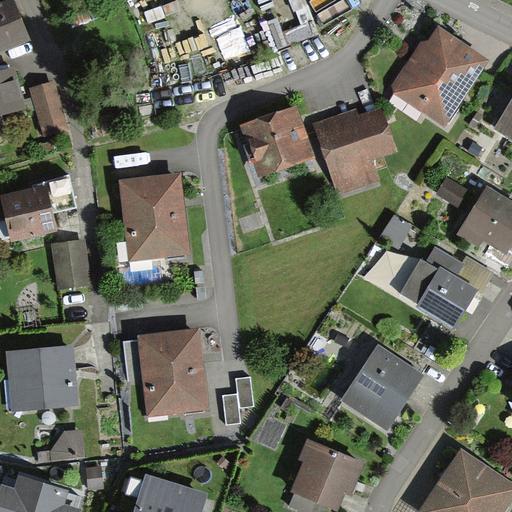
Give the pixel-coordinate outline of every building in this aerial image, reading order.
[(0,0),(0,51),(30,39),(13,0),(6,0),(5,1),(4,0),(0,0)] [(388,90),(443,126),(488,58),(439,26),(429,43),(418,44),(388,90)] [(0,111),(13,108),(5,72),(0,72),(0,111)] [(41,134),(59,129),(47,83),(29,88),(41,134)] [(511,97),(494,127),(511,138),(511,97)] [(263,178),(315,158),(295,106),(243,126),(263,178)] [(382,108),(359,116),(357,108),(314,123),(338,193),(378,179),(371,159),(397,151),(382,108)] [(103,133),(113,130),(109,116),(99,119),(103,133)] [(465,153),(473,158),(478,150),(470,145),(465,153)] [(128,262),(191,254),(181,173),(118,181),(128,262)] [(438,195),(459,208),(470,190),(449,177),(438,195)] [(0,212),(7,240),(49,230),(45,215),(67,210),(59,179),(0,193),(0,212)] [(507,255),(511,246),(511,200),(488,185),(457,234),(479,247),(483,240),(507,255)] [(244,233),(261,228),(257,213),(240,218),(244,233)] [(412,226),(393,216),(379,240),(399,251),(412,226)] [(56,287),(83,284),(78,241),(51,243),(56,287)] [(400,294),(453,327),(478,287),(459,276),(466,264),(462,262),(435,245),(426,260),(422,258),(400,294)] [(466,264),(459,276),(478,287),(483,290),(493,273),(466,256),(462,262),(466,264)] [(145,417),(209,410),(201,327),(135,334),(136,338),(123,340),(128,382),(142,381),(145,417)] [(13,413),(80,405),(73,345),(6,352),(13,413)] [(341,397),(385,428),(422,376),(378,345),(341,397)] [(237,379),(238,394),(223,396),(226,424),(241,422),(239,407),(254,406),(251,377),(237,379)] [(40,462),(86,457),(83,430),(64,431),(52,450),(39,452),(40,462)] [(298,460),(304,463),(291,492),(296,494),(290,507),(300,511),(312,511),(317,502),(337,511),(346,490),(352,493),(364,466),(307,440),(298,460)] [(419,511),(504,511),(511,500),(511,482),(462,449),(419,511)] [(102,466),(87,468),(89,490),(104,489),(102,466)] [(146,474),(134,511),(201,511),(208,493),(146,474)] [(81,511),(82,510),(65,505),(69,490),(19,475),(15,488),(1,484),(0,488),(0,511),(81,511)]
